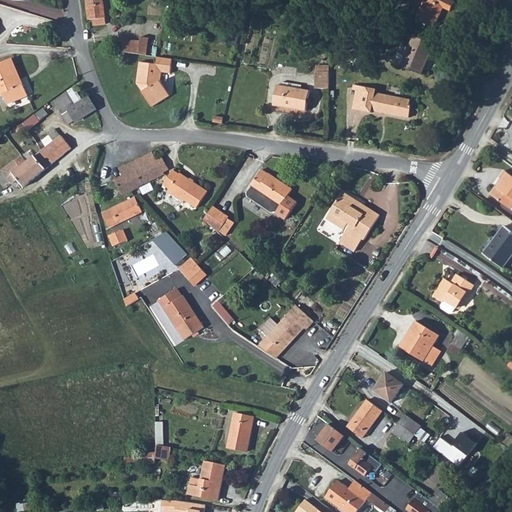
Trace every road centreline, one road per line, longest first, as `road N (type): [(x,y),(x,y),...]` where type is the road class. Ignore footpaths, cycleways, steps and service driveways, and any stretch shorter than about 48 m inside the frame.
road 1 (residential): [(447,183),(403,164),(190,136),(115,136),(82,55),(71,0)]
road 2 (secondary): [(447,183),(297,419),(254,511)]
road 3 (track): [(115,136),(78,149),(25,192),(0,201)]
road 4 (secondary): [(511,68),(447,183)]
